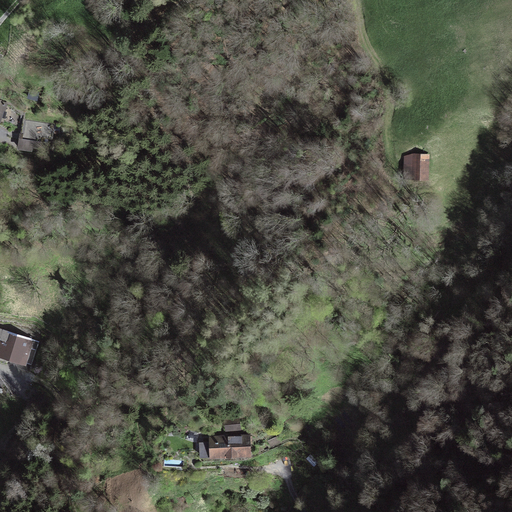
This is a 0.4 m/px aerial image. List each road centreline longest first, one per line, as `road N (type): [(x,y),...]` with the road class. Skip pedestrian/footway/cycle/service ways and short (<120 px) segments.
road 1 (track): [(6,368),(57,393),(63,477),(78,511)]
road 2 (track): [(302,511),(284,468),(198,467)]
